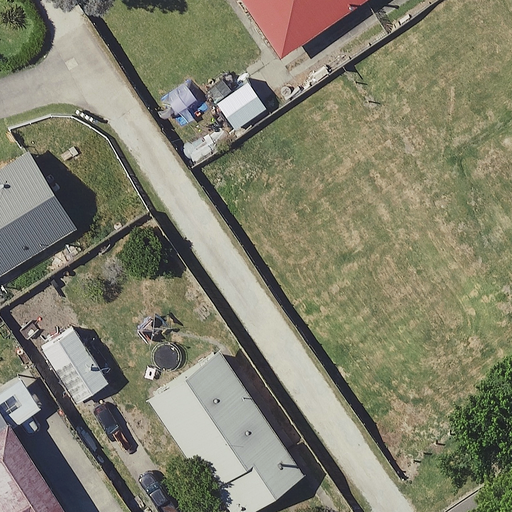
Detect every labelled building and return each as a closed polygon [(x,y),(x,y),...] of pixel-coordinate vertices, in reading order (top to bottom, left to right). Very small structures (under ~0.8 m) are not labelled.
[(239,0),(270,45),(337,0),(239,0)] [(511,100),(446,145),(489,210),(483,214),(511,257),(511,100)] [(0,258),(66,221),(19,139),(0,150),(0,258)] [(420,200),(389,153),(344,182),(360,205),(376,194),(392,219),(420,200)] [(475,353),(406,248),(316,307),(385,412),(475,353)] [(98,374),(67,321),(33,341),(64,394),(98,374)] [(287,465),(204,344),(141,387),(224,508),(287,465)] [(0,511),(48,511),(57,507),(3,420),(31,403),(2,356),(0,356),(0,511)]
